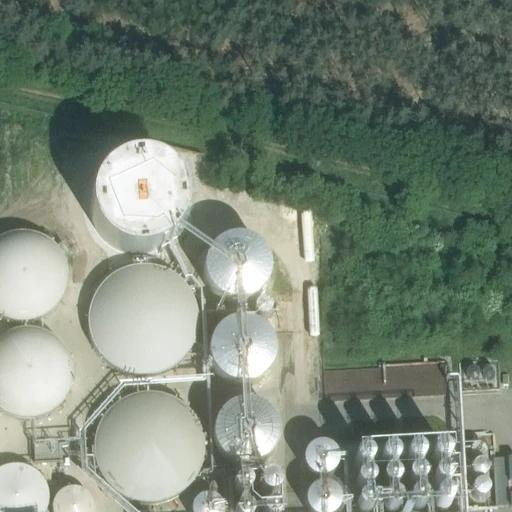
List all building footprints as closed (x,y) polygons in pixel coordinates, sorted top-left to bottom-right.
[(0,317),(2,319),(14,324),(27,325),(40,324),(53,319),(63,311),(72,300),(77,288),(79,274),(77,260),(72,248),(63,237),(50,228),(34,223),(18,223),(3,229),(0,230),(0,317)] [(100,339),(110,352),(121,360),(133,365),(146,367),(159,365),(171,360),(182,352),(190,341),(196,329),(198,315),(196,301),(190,289),(182,278),(168,269),(153,264),(137,264),(121,270),(109,279),(99,293),(95,308),(95,324),(100,339)] [(0,402),(7,410),(19,416),(32,418),(45,417),(58,412),(68,403),(75,393),(78,381),(79,369),(76,357),(70,346),(61,337),(49,331),(37,328),(24,329),(12,334),(2,341),(0,343),(0,402)] [(439,413),(436,364),(324,370),(325,402),(377,399),(378,416),(439,413)] [(109,472),(119,484),(130,492),(142,497),(155,499),(168,497),(180,492),(191,484),(199,474),(205,461),(207,447),(205,434),(199,421),(191,410),(177,401),(162,396),(146,397),(131,402),(118,412),(108,425),(104,440),(104,456),(109,472)] [(511,457),(491,459),(493,507),(511,506),(511,457)] [(0,511),(36,511),(35,470),(0,471),(0,511)] [(53,498),(58,511),(84,511),(74,488),(53,498)]
